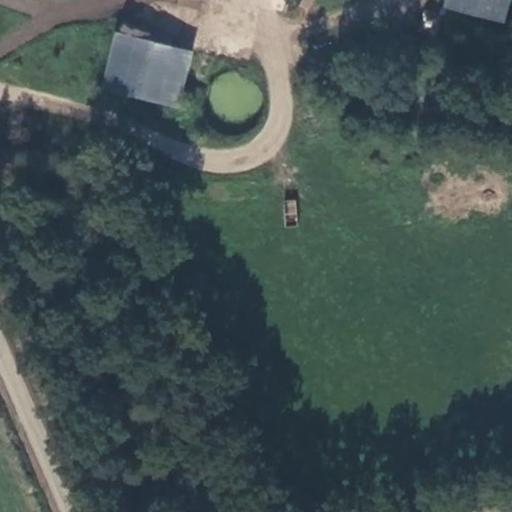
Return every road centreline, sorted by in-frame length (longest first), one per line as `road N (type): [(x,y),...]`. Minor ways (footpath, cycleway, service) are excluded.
road 1 (track): [(252,0),(294,79),(329,98),(511,123)]
road 2 (unclassified): [(66,511),(0,359)]
